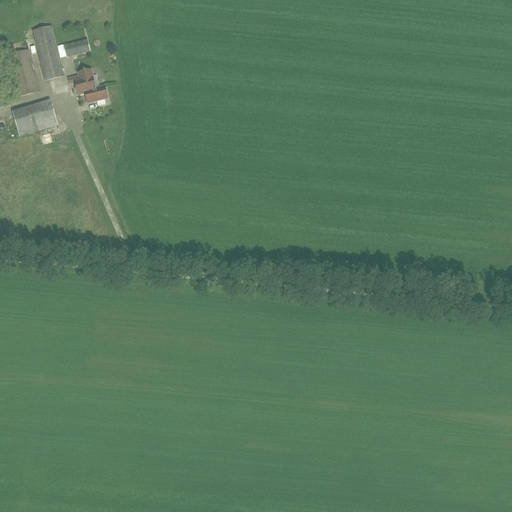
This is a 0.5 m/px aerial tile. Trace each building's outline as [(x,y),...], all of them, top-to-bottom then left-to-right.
[(45,81),(64,77),(52,27),(33,32),(45,81)] [(63,46),(66,58),(90,52),(87,40),(63,46)] [(18,98),(39,93),(28,50),(8,55),(18,98)] [(96,91),(95,89),(91,70),(80,73),(81,77),(68,80),(69,85),(75,83),(78,95),(85,94),(86,97),(88,96),(89,94),(89,93),(96,91)] [(88,96),(86,97),(87,103),(107,99),(104,87),(95,89),(96,91),(89,93),(89,94),(88,96)] [(19,137),(58,126),(50,100),(12,112),(19,137)]
